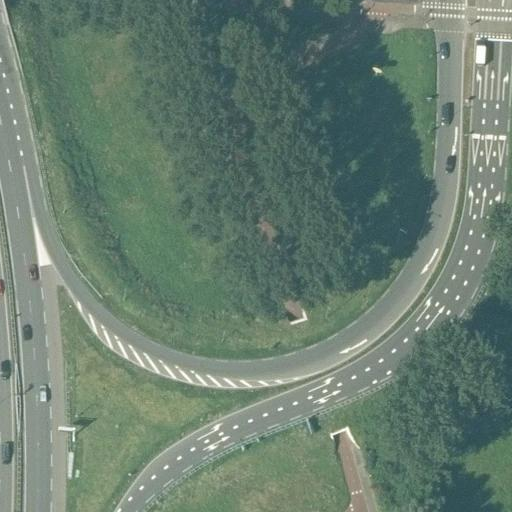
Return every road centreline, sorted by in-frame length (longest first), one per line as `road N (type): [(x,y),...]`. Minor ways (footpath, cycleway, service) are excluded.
road 1 (primary): [(450,13),(447,180),(437,236),(404,295),(348,342),(303,362),(252,370),(207,364),(131,339),(91,306),(61,266),(39,207),(9,167)]
road 2 (primary): [(132,511),(217,437),(371,369),(445,305),(472,253),(484,191),(495,15)]
road 3 (primary): [(41,511),(28,268),(9,167)]
